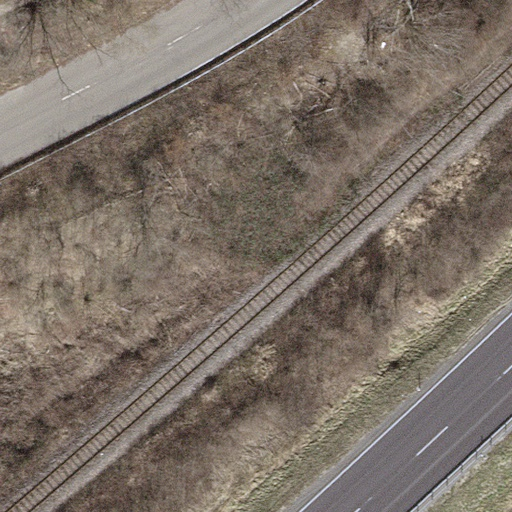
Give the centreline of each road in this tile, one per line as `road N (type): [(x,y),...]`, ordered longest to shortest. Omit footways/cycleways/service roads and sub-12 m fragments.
road 1 (unclassified): [(0,135),(250,0)]
road 2 (primary): [(511,376),(364,511)]
